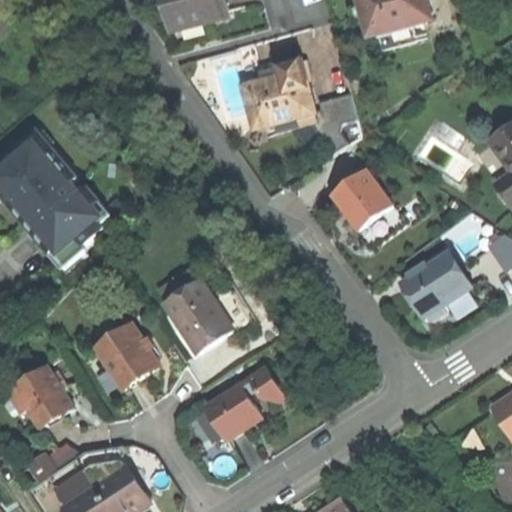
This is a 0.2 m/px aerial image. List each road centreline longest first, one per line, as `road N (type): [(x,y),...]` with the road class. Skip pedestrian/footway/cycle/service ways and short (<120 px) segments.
road 1 (residential): [(117,0),(257,200),(308,244),(418,394)]
road 2 (residential): [(418,394),(237,511)]
